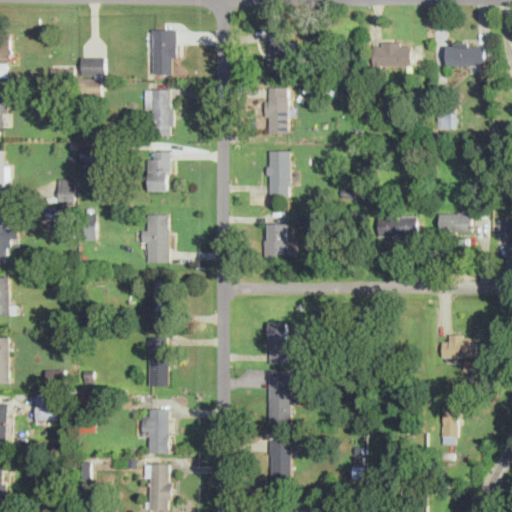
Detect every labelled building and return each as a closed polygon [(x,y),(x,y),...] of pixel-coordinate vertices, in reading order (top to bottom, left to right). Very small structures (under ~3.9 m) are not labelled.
[(155,72),(178,72),(178,27),(155,27),(155,72)] [(0,62),(13,62),(13,33),(0,33),(0,62)] [(270,33),(270,69),(293,69),(293,33),(270,33)] [(375,65),(408,65),(408,70),(423,70),(423,51),(413,51),(413,41),(375,42),(375,65)] [(448,63),(486,63),(486,42),(448,41),(448,63)] [(106,72),(106,55),(84,55),(84,72),(106,72)] [(103,79),(89,80),(90,92),(104,91),(103,79)] [(0,84),(0,125),(10,125),(10,84),(0,84)] [(268,85),(268,131),(292,131),(292,85),(268,85)] [(175,133),(175,87),(147,87),(147,108),(155,108),(155,133),(175,133)] [(444,111),(444,125),(466,125),(466,111),(444,111)] [(100,145),(84,145),(84,159),(100,159),(100,145)] [(0,186),(12,186),(12,159),(5,159),(5,148),(0,148),(0,186)] [(293,193),(293,148),(270,148),(270,193),(293,193)] [(150,184),(173,184),(173,149),(150,149),(150,184)] [(77,177),(61,177),(61,195),(77,195),(77,177)] [(364,235),(364,207),(348,207),(348,235),(364,235)] [(474,210),(442,210),(442,229),(474,229),(474,210)] [(0,211),(0,261),(10,261),(10,244),(21,244),(21,224),(10,225),(10,211),(0,211)] [(381,215),(381,234),(420,234),(420,215),(381,215)] [(172,219),(146,219),(146,240),(150,240),(150,260),(172,260),(172,219)] [(268,255),(290,255),(290,221),(268,221),(268,255)] [(0,313),(18,313),(18,303),(11,303),(11,274),(0,274),(0,313)] [(156,277),(156,322),(175,322),(175,277),(156,277)] [(106,324),(106,304),(87,304),(87,324),(106,324)] [(271,361),(290,361),(290,319),(271,319),(271,361)] [(444,333),(444,355),(478,355),(478,333),(444,333)] [(0,381),(13,381),(13,335),(0,335),(0,381)] [(152,372),(170,372),(170,335),(152,335),(152,372)] [(68,367),(48,367),(48,383),(68,383),(68,367)] [(271,422),(294,422),(294,390),(307,390),(307,374),(271,374),(271,422)] [(60,422),(60,392),(38,392),(38,422),(60,422)] [(16,400),(0,400),(0,438),(16,438),(16,400)] [(172,451),(172,407),(145,407),(145,439),(153,439),(153,451),(172,451)] [(444,442),(460,442),(460,408),(444,408),(444,442)] [(272,481),(295,481),(295,437),(272,437),(272,481)] [(175,461),(148,461),(148,481),(154,481),(154,499),(148,499),(148,509),(175,509),(175,461)] [(0,468),(0,508),(8,508),(8,468),(0,468)]
